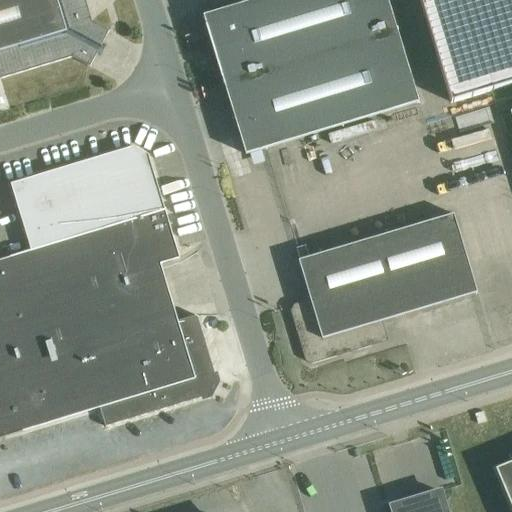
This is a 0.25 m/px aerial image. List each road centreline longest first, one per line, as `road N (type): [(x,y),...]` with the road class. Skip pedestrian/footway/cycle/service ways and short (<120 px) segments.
road 1 (unclassified): [(287,443),(171,87)]
road 2 (secondary): [(511,376),(287,443)]
road 3 (secondary): [(287,443),(67,511)]
road 4 (unclassified): [(171,87),(0,138)]
